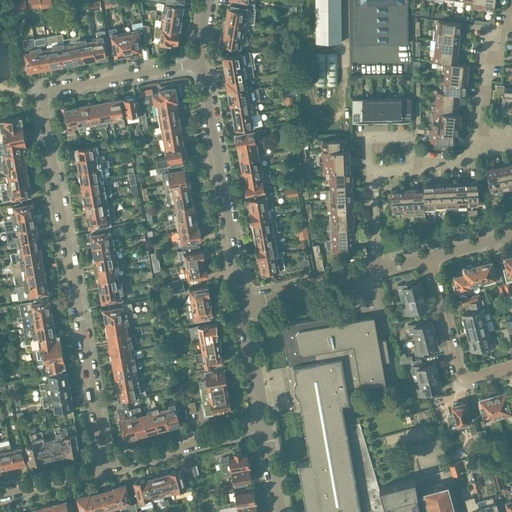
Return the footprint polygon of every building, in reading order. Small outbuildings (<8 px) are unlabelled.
[(10,0),(13,11),(26,9),(24,0),(17,1),(16,0),(10,0)] [(71,0),(62,0),(64,9),(73,7),(71,0)] [(88,10),(101,8),(99,0),(98,0),(86,2),(88,10)] [(314,0),(315,42),(341,42),(340,0),(314,0)] [(355,0),(355,4),(356,4),(356,43),(402,43),(408,43),(407,3),(407,0),(355,0)] [(473,0),(473,1),(473,4),(472,7),(479,7),(478,10),(482,11),(483,0),(473,0)] [(483,0),(482,11),(486,11),(486,8),(493,9),(494,5),(495,5),(496,1),(494,0),(483,0)] [(163,3),(161,15),(181,18),(182,12),(184,12),(184,8),(183,7),(183,6),(163,3)] [(227,15),(226,20),(250,24),(250,25),(254,25),(255,11),(254,10),(254,8),(234,4),(230,4),(230,8),(228,8),(228,9),(227,10),(226,13),(227,15)] [(161,15),(159,27),(162,28),(180,31),(180,30),(179,30),(179,29),(181,28),(182,24),(180,23),(181,18),(161,15)] [(489,21),(481,20),(481,24),(493,26),(494,17),(491,17),(489,19),(489,21)] [(437,23),(436,29),(459,32),(460,21),(440,19),(435,18),(434,22),(437,23)] [(224,26),(223,30),(224,31),(223,32),(224,32),(242,35),(243,28),(249,29),(250,27),(250,25),(250,24),(226,20),(225,20),(225,25),(224,26)] [(133,32),(125,33),(129,52),(130,52),(130,53),(131,54),(135,53),(136,52),(136,51),(141,50),(140,44),(146,43),(145,39),(142,24),(142,21),(131,23),(133,32)] [(155,27),(154,36),(160,37),(159,45),(168,47),(169,43),(171,43),(177,44),(178,42),(178,41),(179,38),(179,36),(180,31),(162,28),(159,27),(155,27)] [(127,53),(129,52),(125,33),(117,35),(116,28),(109,29),(111,42),(113,42),(115,55),(121,54),(123,55),(126,55),(127,53)] [(97,39),(92,40),(95,58),(106,56),(104,42),(107,42),(105,29),(98,31),(99,35),(97,35),(97,39)] [(458,41),(459,32),(436,29),(434,29),(433,38),(458,41)] [(222,38),(221,41),(222,43),(222,44),(240,47),(241,38),(248,40),(248,36),(242,35),(224,32),(223,37),(222,38)] [(56,34),(62,64),(73,62),(68,37),(63,38),(62,33),(56,34)] [(84,60),(95,58),(92,40),(86,41),(86,37),(84,38),(83,33),(79,33),(84,60)] [(45,35),(51,66),(62,64),(56,34),(45,35)] [(34,37),(34,41),(39,67),(39,68),(51,66),(45,35),(34,37)] [(68,37),(73,62),(84,60),(79,35),(68,37)] [(434,49),(457,51),(458,41),(433,38),(432,48),(434,49)] [(31,42),(24,43),(25,52),(28,71),(34,70),(33,69),(35,69),(39,68),(39,67),(34,41),(31,42)] [(456,61),(457,51),(434,49),(433,55),(431,55),(430,59),(446,60),(456,61)] [(222,62),(224,63),(225,68),(255,63),(254,58),(251,59),(250,51),(223,56),(223,58),(222,59),(222,62)] [(337,51),(316,52),(316,82),(337,82),(337,51)] [(468,62),(456,61),(446,60),(445,67),(442,66),(442,70),(467,73),(468,62)] [(255,63),(225,68),(226,74),(225,75),(225,79),(227,80),(245,77),(254,75),(253,68),(256,68),(255,63)] [(444,75),(444,80),(466,83),(467,73),(442,70),(441,74),(444,75)] [(289,82),(287,75),(283,76),(283,79),(280,80),(281,83),(289,82)] [(245,77),(227,80),(226,80),(228,93),(253,88),(252,85),(246,86),(245,77)] [(465,93),(466,83),(444,80),(443,87),(440,86),(439,90),(459,92),(465,93)] [(156,104),(158,104),(158,103),(177,100),(177,97),(179,95),(177,83),(161,86),(160,88),(159,89),(159,92),(139,95),(141,106),(141,107),(156,104)] [(500,109),(506,109),(506,112),(510,112),(511,112),(511,102),(511,88),(503,87),(504,84),(495,83),(495,89),(493,88),(492,97),(494,97),(493,101),(501,102),(500,109)] [(258,87),(253,88),(240,91),(228,93),(230,105),(231,105),(256,100),(260,99),(258,87)] [(435,94),(434,99),(458,102),(459,92),(439,90),(433,90),(432,94),(435,94)] [(292,95),(285,96),(287,108),(295,106),(293,94),(292,95)] [(130,97),(130,96),(129,96),(126,96),(124,98),(123,98),(127,117),(139,115),(136,96),(130,97)] [(362,120),(362,98),(352,99),(352,120),(362,120)] [(372,119),(372,98),(362,98),(362,120),(372,119)] [(382,119),(381,98),(372,98),(372,119),(382,119)] [(391,119),(391,98),(381,98),(382,119),(391,119)] [(401,119),(401,98),(391,98),(391,119),(401,119)] [(401,119),(411,119),(411,98),(401,98),(401,119)] [(120,99),(109,101),(112,119),(118,118),(119,126),(125,125),(120,99)] [(457,111),(458,102),(434,99),(434,106),(431,105),(431,108),(457,111)] [(178,106),(177,100),(158,103),(158,104),(156,104),(158,115),(178,112),(177,106),(178,106)] [(231,111),(232,111),(233,116),(258,112),(256,100),(231,105),(232,106),(231,107),(231,111)] [(107,120),(112,119),(109,101),(98,102),(102,124),(104,136),(104,140),(108,139),(105,123),(107,123),(107,120)] [(102,124),(98,102),(87,104),(90,123),(95,122),(96,125),(102,124)] [(87,104),(75,106),(79,124),(80,133),(83,132),(83,127),(85,127),(86,128),(89,128),(90,126),(90,123),(87,104)] [(74,125),(79,124),(75,106),(71,107),(70,106),(63,107),(64,114),(65,114),(68,132),(67,132),(68,139),(76,137),(74,125)] [(460,112),(457,111),(431,108),(430,110),(433,110),(431,128),(458,131),(458,126),(459,126),(460,118),(459,118),(460,112)] [(235,128),(236,131),(260,126),(260,124),(262,124),(260,111),(258,112),(233,116),(234,122),(233,123),(234,127),(235,128)] [(160,126),(162,126),(180,123),(181,123),(180,117),(179,117),(178,112),(158,115),(160,126)] [(0,131),(4,131),(23,127),(21,116),(0,119),(0,131)] [(181,123),(180,123),(162,126),(163,132),(157,133),(158,139),(162,138),(182,135),(181,130),(182,129),(181,123)] [(285,125),(285,129),(289,132),(294,131),(292,124),(285,125)] [(23,127),(4,131),(0,131),(0,142),(25,138),(23,127)] [(451,150),(452,142),(453,142),(454,132),(457,132),(458,131),(431,128),(429,128),(428,139),(441,140),(441,149),(451,150)] [(237,141),(238,146),(256,142),(258,142),(264,141),(262,129),(236,133),(236,134),(235,136),(236,140),(237,141)] [(183,140),(182,135),(162,138),(163,144),(165,143),(166,149),(185,146),(184,140),(183,140)] [(4,154),(27,150),(25,138),(0,142),(0,154),(1,154),(4,154)] [(347,138),(320,139),(320,149),(322,149),(345,148),(348,148),(347,138)] [(239,156),(240,157),(240,158),(259,154),(256,142),(238,146),(239,151),(238,152),(239,156)] [(101,143),(94,145),(83,146),(75,148),(77,159),(95,156),(99,155),(98,150),(102,149),(101,143)] [(156,166),(183,161),(183,157),(187,156),(186,153),(187,152),(186,148),(185,147),(185,146),(166,149),(167,156),(154,158),(156,166)] [(348,148),(345,148),(322,149),(323,169),(325,169),(348,168),(348,162),(350,162),(350,154),(348,154),(348,148)] [(27,150),(4,154),(1,154),(1,159),(0,159),(0,165),(25,161),(23,151),(27,150)] [(266,153),(259,154),(240,158),(241,163),(240,164),(241,168),(242,169),(242,170),(261,166),(259,159),(262,159),(261,157),(267,156),(266,153)] [(99,155),(95,156),(77,159),(79,170),(104,166),(109,165),(108,159),(105,160),(104,154),(99,155)] [(8,176),(27,172),(25,161),(0,165),(0,169),(3,168),(4,171),(7,170),(8,176)] [(169,184),(171,184),(191,180),(189,171),(185,172),(185,168),(177,169),(176,164),(157,167),(158,173),(164,172),(165,178),(168,177),(169,184)] [(501,188),(511,186),(507,164),(497,166),(501,188)] [(104,166),(79,170),(81,182),(100,178),(106,177),(104,166)] [(262,174),(261,166),(242,170),(242,172),(242,175),(243,176),(244,181),(244,182),(271,177),(270,174),(264,175),(264,173),(262,174)] [(502,194),(501,188),(497,166),(485,169),(491,196),(502,194)] [(352,178),(352,168),(348,168),(325,169),(326,179),(327,179),(352,178)] [(29,183),(27,172),(8,176),(9,181),(4,182),(1,184),(2,188),(29,183)] [(245,192),(246,193),(246,194),(265,191),(264,183),(266,183),(266,181),(272,180),(271,177),(244,182),(245,187),(244,189),(245,192)] [(101,184),(100,178),(81,182),(83,193),(110,188),(109,184),(104,185),(104,183),(101,184)] [(352,188),(352,178),(327,179),(327,183),(330,183),(330,189),(352,188)] [(192,186),(191,180),(171,184),(172,189),(170,190),(170,195),(189,191),(188,187),(192,186)] [(467,181),(456,182),(457,204),(468,203),(467,181)] [(478,181),(467,181),(468,203),(479,203),(478,181)] [(435,205),(446,204),(445,182),(434,183),(435,205)] [(457,208),(457,204),(456,182),(455,182),(445,182),(446,204),(446,208),(457,208)] [(30,190),(29,183),(2,188),(4,200),(32,195),(31,189),(30,190)] [(435,209),(435,205),(434,183),(423,184),(424,209),(435,209)] [(424,214),(424,209),(423,184),(423,188),(413,188),(414,215),(424,214)] [(142,188),(143,196),(148,195),(148,194),(151,193),(150,190),(147,190),(147,187),(142,188)] [(296,187),(286,189),(287,197),(298,195),(296,187)] [(111,188),(110,188),(83,193),(85,204),(104,200),(103,196),(111,195),(112,193),(111,188)] [(328,199),(353,198),(352,188),(330,189),(326,189),(326,199),(327,199),(328,199)] [(414,215),(413,188),(402,189),(403,210),(403,215),(414,215)] [(391,211),(403,210),(402,189),(390,189),(391,211)] [(190,197),(189,191),(170,195),(172,201),(174,201),(175,206),(195,203),(194,197),(190,197)] [(248,205),(249,206),(250,211),(274,207),(271,191),(266,192),(266,195),(248,199),(248,200),(247,201),(248,205)] [(353,208),(353,198),(328,199),(327,199),(327,209),(331,209),(353,208)] [(104,205),(104,200),(85,204),(87,215),(114,210),(115,210),(114,205),(112,204),(104,205)] [(6,215),(7,219),(34,214),(33,208),(34,207),(33,202),(23,204),(23,202),(14,203),(15,206),(14,206),(15,211),(12,212),(12,214),(6,215)] [(167,215),(168,220),(169,220),(175,219),(193,216),(192,211),(196,210),(195,203),(175,206),(176,213),(167,215)] [(251,222),(251,223),(252,223),(276,219),(274,210),(277,210),(276,206),(274,207),(250,211),(249,211),(250,216),(249,218),(250,221),(251,222)] [(354,218),(353,208),(331,209),(331,216),(329,216),(329,219),(354,218)] [(114,213),(114,210),(87,215),(88,221),(87,221),(88,226),(94,225),(94,228),(108,226),(107,218),(115,217),(114,213)] [(18,228),(36,225),(34,214),(7,219),(5,219),(7,230),(18,228)] [(176,225),(178,225),(179,230),(199,227),(198,221),(194,222),(193,216),(175,219),(176,225)] [(354,229),(354,218),(329,219),(329,224),(328,226),(327,228),(327,230),(354,229)] [(252,223),(252,224),(252,225),(252,229),(253,230),(254,235),(278,231),(276,219),(252,223)] [(36,225),(18,228),(19,234),(15,234),(16,237),(10,238),(11,241),(38,236),(36,225)] [(92,240),(93,245),(119,241),(119,237),(113,238),(113,236),(109,237),(108,231),(111,231),(110,227),(95,230),(95,234),(89,235),(90,240),(92,240)] [(201,240),(199,227),(179,230),(180,237),(174,238),(175,249),(183,247),(190,246),(196,245),(195,241),(201,240)] [(308,237),(306,227),(298,228),(300,238),(308,237)] [(330,240),(354,239),(354,229),(327,230),(327,231),(328,233),(329,236),(330,240)] [(254,235),(255,240),(254,242),(255,245),(256,246),(256,247),(255,247),(256,247),(275,244),(277,243),(275,236),(282,235),(281,230),(278,231),(254,235)] [(18,251),(40,248),(38,236),(11,241),(10,241),(11,246),(12,247),(17,246),(18,251)] [(355,248),(354,239),(330,240),(328,240),(328,246),(332,246),(332,249),(334,249),(334,253),(343,253),(343,249),(355,248)] [(120,244),(119,241),(93,245),(94,251),(92,252),(93,257),(112,253),(111,248),(115,247),(115,245),(120,244)] [(259,260),(279,256),(283,255),(285,255),(284,251),(279,252),(278,250),(277,251),(275,244),(256,247),(256,248),(255,250),(255,253),(257,254),(258,260),(259,260)] [(196,245),(190,246),(183,247),(183,249),(177,250),(180,267),(183,266),(203,263),(202,258),(204,258),(203,249),(197,251),(196,245)] [(40,248),(18,251),(11,253),(12,260),(9,263),(10,265),(12,264),(42,259),(40,248)] [(140,251),(142,261),(149,259),(148,250),(140,251)] [(511,252),(510,253),(511,255),(503,257),(507,274),(511,272),(511,252)] [(113,259),(112,253),(93,257),(95,268),(123,263),(123,260),(117,261),(117,258),(113,259)] [(279,256),(259,260),(258,262),(259,266),(260,266),(261,273),(267,272),(267,273),(280,271),(279,269),(286,268),(283,255),(279,256)] [(14,275),(26,273),(44,270),(42,259),(12,264),(14,275)] [(485,261),(479,263),(483,280),(496,277),(491,260),(490,260),(490,259),(489,259),(486,259),(485,261)] [(124,267),(123,263),(95,268),(97,279),(116,276),(115,270),(119,270),(119,267),(124,267)] [(203,263),(183,266),(184,272),(187,272),(189,279),(208,276),(206,267),(204,268),(203,263)] [(470,284),(483,280),(479,263),(472,265),(472,264),(470,263),(467,264),(467,265),(467,266),(466,267),(470,284)] [(304,272),(311,271),(309,264),(303,265),(304,272)] [(463,267),(463,269),(460,274),(454,275),(456,283),(453,284),(455,292),(464,290),(464,292),(472,290),(470,284),(466,267),(465,267),(465,266),(464,266),(463,267)] [(46,281),(44,270),(26,273),(14,275),(15,284),(12,284),(13,287),(15,287),(46,281)] [(411,271),(404,273),(405,280),(413,278),(411,271)] [(117,281),(116,276),(97,279),(98,285),(100,285),(101,290),(127,285),(126,282),(121,283),(121,281),(117,281)] [(168,288),(183,285),(181,279),(167,282),(168,288)] [(405,298),(424,293),(421,282),(415,283),(414,280),(397,285),(399,292),(403,291),(405,298)] [(31,297),(31,295),(50,292),(49,287),(47,287),(46,281),(15,287),(16,292),(18,292),(19,300),(31,297)] [(504,283),(498,284),(501,297),(506,295),(504,283)] [(128,289),(127,285),(101,290),(102,296),(100,297),(101,302),(120,299),(119,293),(123,292),(123,290),(128,289)] [(183,285),(168,288),(169,294),(184,292),(183,285)] [(210,300),(209,295),(211,295),(210,288),(208,288),(208,287),(189,290),(192,303),(210,300)] [(424,293),(405,298),(406,299),(407,306),(403,307),(405,315),(422,310),(421,307),(427,306),(424,293)] [(469,303),(475,301),(473,295),(461,298),(463,304),(469,303)] [(17,317),(24,316),(52,311),(51,305),(52,305),(51,300),(39,302),(39,299),(20,303),(21,312),(18,312),(16,314),(17,317)] [(462,313),(466,325),(484,320),(483,314),(487,313),(485,304),(482,305),(481,299),(475,301),(469,303),(471,311),(462,313)] [(210,300),(192,303),(185,304),(189,323),(211,319),(210,314),(213,314),(212,312),(214,312),(213,305),(211,305),(210,300)] [(105,315),(106,320),(132,316),(136,315),(136,314),(134,312),(132,313),(130,302),(109,306),(109,309),(103,310),(104,315),(105,315)] [(24,328),(26,327),(35,326),(54,322),(52,311),(24,316),(17,317),(18,321),(23,321),(24,328)] [(386,511),(384,503),(379,488),(360,422),(346,425),(339,388),(360,384),(361,387),(386,382),(382,362),(389,360),(386,338),(378,340),(374,315),(353,319),(352,312),(286,323),(282,329),(291,381),(294,380),(297,394),(294,395),(296,410),(301,410),(310,460),(297,463),(306,511),(386,511)] [(133,319),(132,316),(106,320),(108,332),(126,329),(125,323),(128,322),(128,320),(133,319)] [(487,332),(484,320),(466,325),(469,337),(487,332)] [(416,338),(434,333),(431,321),(419,324),(419,322),(408,325),(410,332),(414,331),(416,338)] [(55,333),(54,322),(35,326),(26,327),(24,328),(25,333),(20,334),(21,339),(31,338),(60,333),(59,332),(55,333)] [(208,324),(198,326),(199,332),(192,333),(193,339),(196,338),(196,340),(200,340),(218,336),(216,323),(208,325),(208,324)] [(508,333),(507,327),(503,328),(500,329),(503,341),(510,340),(508,333)] [(127,334),(126,329),(108,332),(110,343),(137,338),(136,335),(131,336),(130,333),(127,334)] [(487,332),(469,337),(472,349),(483,346),(484,349),(495,346),(493,337),(489,339),(487,332)] [(31,338),(33,349),(61,344),(60,333),(31,338)] [(434,333),(416,338),(418,345),(414,346),(416,354),(427,351),(426,349),(438,345),(434,333)] [(203,352),(221,349),(220,343),(221,343),(221,342),(222,341),(222,340),(222,339),(221,339),(221,338),(220,338),(220,337),(218,337),(218,336),(200,340),(203,352)] [(137,342),(137,338),(110,343),(112,354),(130,351),(129,345),(133,345),(132,342),(137,342)] [(36,359),(45,358),(63,355),(61,344),(33,349),(35,360),(36,359)] [(164,346),(156,347),(158,355),(166,354),(164,346)] [(223,362),(221,349),(203,352),(196,353),(197,361),(204,360),(205,366),(209,365),(209,369),(216,367),(215,363),(223,362)] [(112,354),(114,365),(141,360),(140,357),(135,358),(135,356),(137,355),(136,350),(130,351),(112,354)] [(406,352),(399,353),(401,363),(413,360),(411,355),(407,356),(406,352)] [(59,372),(58,368),(65,366),(63,355),(45,358),(36,359),(38,371),(47,369),(48,374),(49,374),(59,372)] [(141,364),(141,360),(114,365),(116,376),(137,372),(136,367),(142,366),(141,364)] [(419,380),(438,375),(434,363),(423,366),(422,363),(411,366),(414,374),(417,373),(419,380)] [(208,386),(227,383),(226,376),(227,376),(226,370),(225,371),(224,369),(216,371),(216,367),(209,369),(205,369),(207,382),(199,383),(200,387),(208,386)] [(66,371),(59,372),(49,374),(50,381),(40,383),(41,389),(68,384),(68,379),(69,379),(68,372),(66,372),(66,371)] [(137,372),(116,376),(118,388),(145,383),(144,377),(138,378),(137,372)] [(438,375),(419,380),(420,386),(417,387),(419,396),(430,393),(429,391),(441,387),(438,375)] [(120,399),(126,398),(138,396),(137,390),(141,389),(140,387),(151,385),(150,382),(145,383),(118,388),(120,399)] [(200,387),(202,400),(229,395),(228,390),(229,389),(228,384),(227,384),(227,383),(208,386),(200,387)] [(71,396),(70,391),(71,391),(70,384),(69,384),(68,384),(41,389),(42,396),(40,396),(41,401),(43,400),(71,396)] [(493,394),(498,415),(511,411),(510,406),(511,406),(508,396),(507,396),(506,390),(499,392),(499,391),(493,392),(494,394),(493,394)] [(485,395),(485,396),(479,398),(480,403),(479,403),(482,413),(483,413),(484,419),(498,415),(493,394),(491,394),(491,393),(485,395)] [(230,402),(229,395),(202,400),(205,416),(219,413),(218,412),(227,410),(227,411),(229,411),(229,410),(231,409),(231,408),(233,408),(232,402),(230,402)] [(73,408),(72,407),(74,407),(73,400),(71,401),(71,396),(43,400),(44,406),(54,405),(55,411),(57,411),(72,408),(73,408)] [(176,410),(179,409),(176,396),(170,398),(171,403),(169,403),(170,407),(164,408),(169,426),(180,423),(176,410)] [(128,406),(126,398),(115,400),(121,423),(119,424),(121,428),(122,427),(124,433),(122,433),(124,440),(131,438),(132,437),(137,435),(131,418),(129,409),(128,406)] [(460,403),(459,401),(452,403),(452,405),(452,406),(457,425),(470,421),(464,402),(460,403)] [(158,429),(169,426),(164,408),(159,410),(158,407),(156,407),(155,402),(151,403),(158,429)] [(183,404),(185,414),(196,412),(194,402),(183,404)] [(148,413),(142,414),(147,432),(158,429),(151,403),(148,404),(149,409),(147,410),(148,413)] [(74,416),(72,408),(57,411),(58,418),(74,416)] [(137,435),(147,432),(142,414),(136,416),(135,412),(133,413),(132,408),(129,409),(131,418),(137,435)] [(80,448),(78,440),(80,440),(78,433),(77,434),(77,432),(76,432),(75,422),(60,426),(67,452),(68,454),(77,452),(80,448)] [(477,429),(475,422),(468,424),(472,434),(478,433),(477,429)] [(54,452),(55,456),(55,457),(62,456),(62,454),(66,453),(67,454),(68,454),(67,452),(60,426),(54,427),(57,437),(51,438),(54,452)] [(484,426),(477,429),(478,433),(480,441),(487,439),(484,426)] [(31,463),(32,462),(32,464),(39,462),(38,460),(43,459),(36,432),(34,427),(29,428),(31,433),(30,433),(33,443),(26,445),(31,463)] [(431,438),(438,437),(435,429),(429,430),(431,438)] [(43,459),(47,458),(48,459),(55,457),(55,456),(54,452),(51,438),(44,440),(42,430),(36,432),(43,459)] [(9,468),(10,466),(14,465),(11,449),(8,438),(0,440),(0,451),(4,467),(5,467),(7,468),(9,468)] [(14,465),(19,464),(20,465),(24,464),(25,463),(26,463),(22,446),(11,449),(14,465)] [(234,452),(234,455),(228,456),(229,456),(230,462),(231,469),(230,469),(230,470),(250,466),(249,465),(251,465),(250,459),(248,459),(247,452),(242,453),(241,450),(234,452)] [(451,461),(466,456),(465,450),(449,455),(451,461)] [(487,468),(484,458),(477,461),(479,470),(487,468)] [(455,461),(449,463),(452,476),(459,474),(455,461)] [(194,465),(187,467),(190,477),(197,475),(194,465)] [(250,466),(230,470),(224,471),(224,475),(231,474),(231,475),(232,475),(234,483),(224,485),(225,491),(235,489),(234,484),(252,480),(252,478),(253,478),(252,473),(251,473),(250,466)] [(169,472),(175,491),(182,489),(183,492),(192,489),(189,480),(185,481),(182,469),(169,472)] [(169,472),(169,473),(168,472),(167,471),(164,472),(163,474),(158,475),(163,494),(175,491),(169,472)] [(492,474),(497,489),(505,487),(500,472),(492,474)] [(152,477),(152,476),(151,475),(148,476),(147,478),(146,479),(151,497),(158,495),(160,501),(162,506),(165,505),(164,500),(163,494),(158,475),(152,477)] [(134,481),(135,485),(134,485),(133,489),(133,491),(133,493),(132,493),(136,506),(152,502),(151,497),(146,479),(146,478),(134,481)] [(415,478),(379,488),(384,503),(395,500),(397,508),(396,508),(397,511),(420,511),(419,503),(427,501),(430,511),(454,511),(447,485),(424,491),(425,491),(417,493),(415,478)] [(125,484),(121,485),(121,484),(115,486),(115,487),(114,487),(119,506),(125,504),(125,506),(131,504),(125,484)] [(104,504),(105,509),(119,506),(114,487),(107,489),(107,490),(103,491),(106,504),(104,504)] [(240,505),(256,502),(255,495),(256,495),(255,489),(254,490),(253,488),(235,491),(237,501),(236,501),(222,504),(222,502),(217,503),(217,509),(220,508),(240,505)] [(94,511),(105,509),(104,504),(106,504),(103,491),(96,492),(89,493),(94,511)] [(89,493),(87,494),(87,493),(81,495),(81,496),(77,497),(81,511),(93,511),(94,511),(89,493)] [(483,511),(482,507),(479,508),(477,502),(475,502),(474,496),(465,499),(468,511),(483,511)] [(496,511),(496,509),(498,509),(495,501),(494,501),(492,497),(486,499),(488,505),(482,507),(483,511),(496,511)] [(71,511),(69,505),(67,506),(66,500),(65,500),(63,499),(60,500),(59,502),(55,503),(57,511),(71,511)] [(258,511),(258,508),(257,508),(256,502),(240,505),(220,508),(220,511),(234,511),(239,511),(238,511),(258,511)] [(57,511),(55,503),(50,504),(48,503),(45,504),(44,506),(43,506),(45,511),(57,511)]
